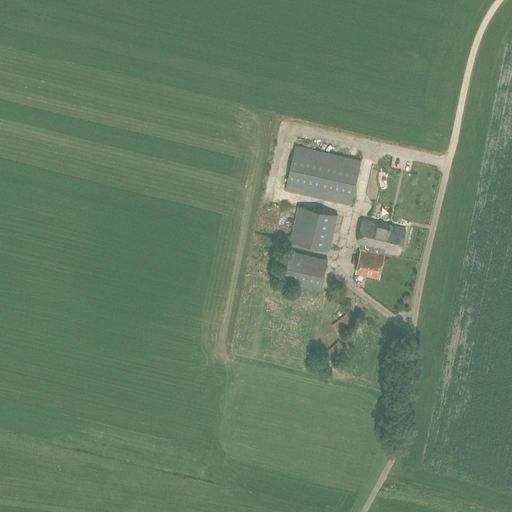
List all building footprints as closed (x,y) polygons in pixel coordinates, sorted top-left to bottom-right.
[(286,122),(284,129),(296,132),(298,126),(286,122)] [(283,160),(287,148),(281,146),(278,158),(283,160)] [(352,205),(362,161),(296,146),(287,190),(352,205)] [(291,241),(330,250),(338,215),(299,206),(291,241)] [(358,242),(364,243),(386,249),(400,252),(406,229),(363,219),(358,242)] [(364,243),(357,273),(379,279),(386,249),(364,243)] [(322,289),(328,259),(288,251),(282,280),(322,289)] [(332,325),(340,335),(356,322),(348,313),(332,325)] [(324,354),(334,364),(348,350),(339,341),(324,354)]
